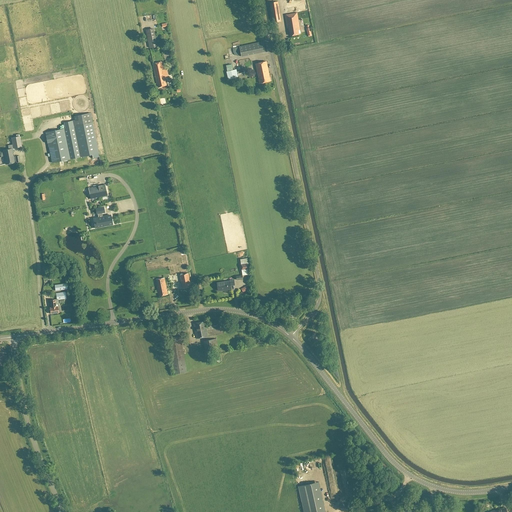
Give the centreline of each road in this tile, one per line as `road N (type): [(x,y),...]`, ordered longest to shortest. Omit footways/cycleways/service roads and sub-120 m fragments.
road 1 (unclassified): [(290,336),(320,291),(259,0)]
road 2 (unknown): [(202,310),(140,13)]
road 3 (tertiary): [(511,487),(450,492),(407,474),(290,336)]
road 4 (tertiary): [(290,336),(250,314),(202,310),(14,337)]
road 5 (unknown): [(44,333),(27,190),(44,166),(42,126),(60,120)]
road 6 (unknown): [(114,323),(106,279),(132,235),(136,210),(119,180),(91,180)]
road 7 (unclassified): [(64,511),(24,413),(14,337)]
